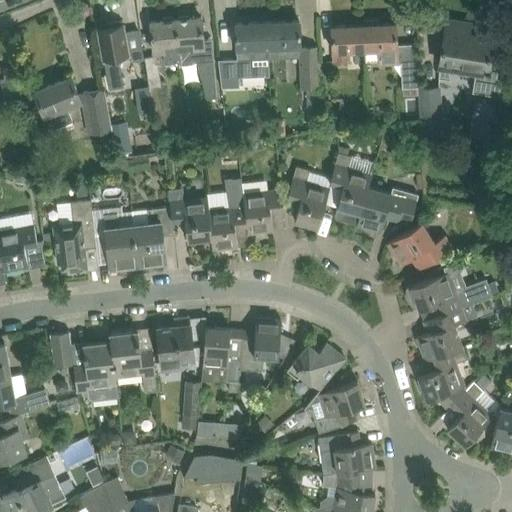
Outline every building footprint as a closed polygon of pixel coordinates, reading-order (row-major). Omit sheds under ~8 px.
[(190,15),(180,16),(180,19),(177,19),(181,61),(197,60),(207,98),(219,97),(214,39),(204,40),(202,16),(191,18),(190,15)] [(181,61),(177,19),(174,19),(174,17),(163,18),(163,20),(152,21),(155,50),(165,50),(166,63),(181,62),(181,61)] [(367,24),(365,24),(366,49),(382,49),(383,60),(401,59),(417,58),(416,43),(397,44),(396,23),(379,23),(379,19),(366,20),(367,24)] [(100,28),(111,88),(123,86),(123,82),(124,82),(119,58),(129,56),(125,33),(123,24),(121,24),(120,20),(108,23),(108,27),(100,28)] [(307,88),(316,87),(320,87),(318,46),(301,46),(300,20),(266,21),(268,58),(269,58),(301,57),(302,88),(307,88)] [(268,58),(266,21),(236,23),(237,49),(238,49),(238,59),(219,60),(222,87),(240,86),(239,76),(269,75),(269,58),(268,58)] [(366,49),(365,24),(333,25),(334,51),(335,51),(335,61),(350,61),(349,50),(366,49)] [(493,39),(445,31),(440,65),(439,77),(450,79),(452,67),(476,71),(473,91),(500,96),(507,49),(492,47),(493,39)] [(417,58),(401,59),(402,87),(418,86),(417,58)] [(159,73),(147,75),(153,108),(159,107),(156,86),(161,85),(159,73)] [(1,79),(7,104),(21,101),(15,76),(1,79)] [(105,87),(79,93),(72,76),(36,90),(40,100),(51,130),(74,120),(69,107),(83,102),(88,134),(112,130),(111,124),(105,87)] [(441,86),(418,87),(420,118),(417,118),(418,137),(448,135),(447,116),(443,117),(441,86)] [(317,126),(316,87),(307,88),(308,126),(317,126)] [(338,128),(338,117),(321,117),(322,128),(338,128)] [(127,122),(111,124),(112,130),(116,153),(131,151),(127,122)] [(353,155),(339,151),(330,181),(343,185),(337,205),(338,205),(336,215),(337,217),(357,223),(368,185),(369,185),(372,174),(349,167),(353,155)] [(288,195),(289,195),(300,199),(295,219),(319,225),(330,187),(306,181),(310,169),(297,165),(288,195)] [(18,166),(17,182),(33,183),(35,167),(18,166)] [(210,210),(209,210),(212,236),(212,237),(213,248),(238,246),(236,227),(247,226),(248,225),(244,192),(242,177),(226,179),(230,207),(210,210)] [(394,186),(392,192),(369,185),(368,185),(357,223),(357,224),(381,231),(385,216),(410,223),(412,218),(419,193),(394,186)] [(273,229),(271,208),(284,207),(281,188),(244,192),(248,225),(247,226),(248,232),(273,229)] [(209,210),(210,210),(208,198),(184,200),(182,189),(169,190),(171,206),(172,219),(185,218),(188,239),(212,237),(212,236),(209,210)] [(85,247),(97,246),(93,208),(92,198),(71,201),(74,223),(54,225),(59,262),(70,261),(71,269),(87,267),(85,247)] [(174,234),(172,219),(171,206),(133,211),(139,265),(167,262),(163,235),(174,234)] [(123,212),(94,215),(97,246),(99,263),(110,262),(110,269),(112,268),(117,268),(139,265),(133,211),(123,212)] [(458,254),(445,234),(434,241),(421,221),(388,243),(401,263),(412,257),(419,268),(434,258),(437,263),(458,254)] [(38,242),(35,223),(0,229),(0,243),(1,243),(4,261),(3,261),(5,270),(29,265),(25,245),(38,242)] [(407,287),(407,291),(407,294),(408,298),(409,301),(411,303),(414,306),(418,304),(419,308),(437,302),(441,313),(449,310),(449,311),(462,306),(473,302),(493,295),(487,279),(469,285),(470,289),(468,289),(457,293),(449,271),(435,276),(411,285),(411,286),(407,287)] [(467,319),(465,313),(462,306),(449,311),(449,310),(441,313),(423,319),(424,320),(428,332),(417,336),(425,359),(434,356),(439,354),(464,345),(456,323),(467,319)] [(244,328),(243,328),(242,356),(244,356),(244,369),(263,370),(264,356),(279,357),(281,318),(256,317),(255,335),(243,335),(244,328)] [(176,325),(158,327),(160,347),(162,362),(180,360),(180,366),(194,364),(198,364),(200,345),(192,346),(191,337),(190,324),(182,325),(181,318),(175,319),(176,325)] [(204,345),(203,364),(228,365),(227,379),(230,380),(240,380),(241,380),(242,368),(244,369),(244,356),(242,356),(243,328),(242,331),(230,331),(231,327),(206,325),(204,345)] [(73,363),(72,350),(70,330),(49,332),(53,365),(73,363)] [(110,333),(110,340),(114,376),(117,376),(116,373),(142,370),(144,388),(147,391),(157,390),(152,348),(140,349),(138,330),(110,333)] [(114,376),(110,340),(83,343),(85,363),(73,364),(76,390),(88,388),(89,396),(92,400),(118,397),(116,381),(117,381),(117,376),(114,376)] [(320,388),(333,372),(345,357),(326,341),(318,350),(308,342),(287,368),(298,377),(301,373),(320,388)] [(0,377),(11,375),(5,342),(0,342),(0,377)] [(469,358),(464,345),(439,354),(434,356),(438,367),(418,375),(427,398),(435,395),(448,408),(452,403),(466,388),(462,385),(465,384),(457,362),(469,358)] [(15,397),(11,375),(0,377),(0,418),(21,412),(50,403),(45,387),(15,397)] [(339,385),(320,391),(320,389),(305,407),(313,414),(315,419),(319,432),(330,428),(349,422),(345,410),(365,403),(357,379),(339,385)] [(493,414),(476,398),(484,389),(474,379),(466,388),(452,403),(461,412),(447,427),(465,444),(493,414)] [(184,410),(184,412),(200,413),(200,411),(202,381),(186,380),(184,410)] [(511,410),(500,407),(490,446),(511,451),(511,410)] [(21,412),(0,418),(0,460),(26,452),(21,437),(28,435),(21,412)] [(318,437),(320,450),(323,473),(337,471),(338,472),(372,467),(376,466),(372,442),(360,443),(358,431),(318,437)] [(18,488),(2,495),(10,511),(30,511),(44,506),(66,494),(46,453),(10,471),(12,475),(18,488)] [(195,454),(184,476),(199,475),(211,453),(195,454)] [(243,458),(228,455),(230,479),(241,478),(243,458)] [(371,491),(372,467),(338,472),(337,471),(323,473),(323,484),(337,487),(335,497),(328,495),(321,500),(319,507),(333,509),(333,510),(346,511),(371,511),(375,492),(371,491)] [(116,511),(104,481),(80,495),(91,511),(116,511)] [(125,494),(111,499),(116,511),(171,511),(172,511),(175,492),(128,500),(125,494)] [(195,511),(198,508),(191,504),(179,502),(177,511),(195,511)]
